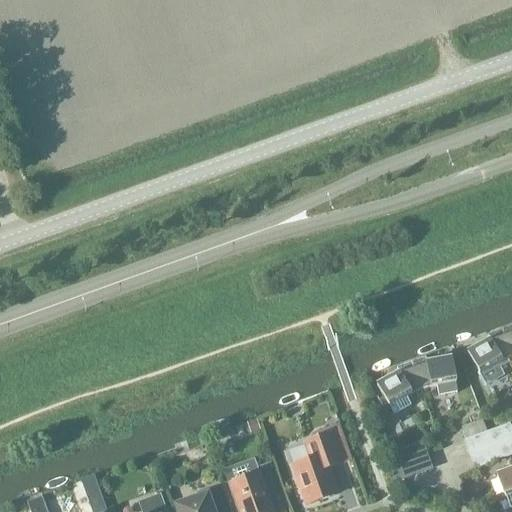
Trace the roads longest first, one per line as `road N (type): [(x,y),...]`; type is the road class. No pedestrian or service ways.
road 1 (unclassified): [(0,245),(511,61)]
road 2 (tertiary): [(511,122),(371,173),(223,244)]
road 3 (tertiary): [(223,244),(385,207),(511,162)]
road 4 (tertiary): [(223,244),(0,326)]
